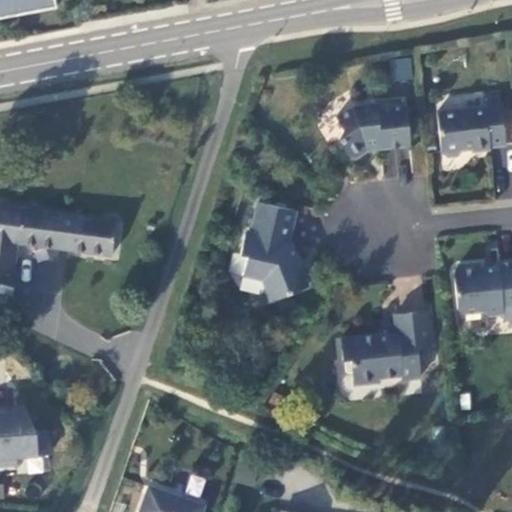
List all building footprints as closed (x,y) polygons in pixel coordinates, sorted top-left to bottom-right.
[(0,0),(0,16),(56,6),(54,0),(0,0)] [(411,59),(392,59),(392,80),(412,80),(411,59)] [(506,141),(501,93),(484,95),(485,104),(445,108),(438,113),(441,145),(448,154),(455,154),(463,146),(468,149),(482,149),(506,141)] [(411,143),(405,104),(377,109),(375,100),(357,104),(338,113),(344,128),(338,137),(350,154),(362,152),(368,143),(378,142),(385,140),(386,147),(411,143)] [(294,208),(257,197),(247,233),(241,252),(246,253),(241,270),(255,275),(258,272),(268,280),(271,285),(267,287),(270,298),(306,282),(291,245),(284,243),(294,208)] [(109,252),(113,219),(0,205),(0,270),(12,272),(16,242),(109,252)] [(237,250),(241,252),(247,233),(242,232),(237,250)] [(511,318),(511,258),(500,259),(497,265),(488,266),(482,261),(465,263),(456,273),(459,305),(465,311),(479,309),(486,315),(503,313),(504,320),(511,318)] [(262,279),(267,287),(271,285),(268,280),(258,272),(255,275),(262,279)] [(393,331),(339,336),(340,351),(348,357),(350,379),(377,377),(382,372),(393,371),(400,375),(419,373),(416,345),(429,344),(426,309),(392,312),(393,331)] [(34,426),(22,402),(8,409),(0,409),(0,462),(15,461),(15,454),(48,451),(46,427),(34,428),(34,426)] [(143,492),(137,511),(196,511),(198,508),(143,492)]
